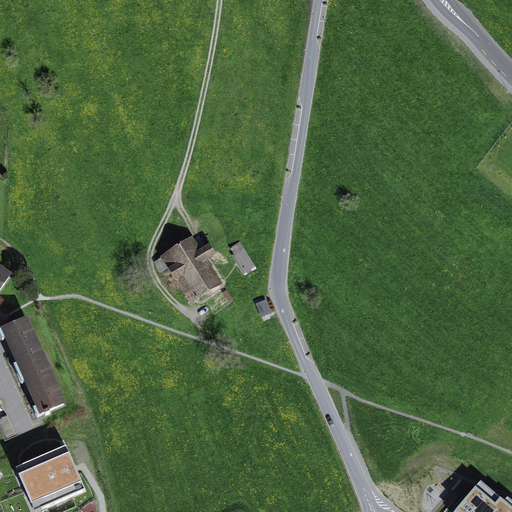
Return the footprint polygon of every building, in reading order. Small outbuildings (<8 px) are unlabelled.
[(195,238),(163,257),(190,302),(222,283),(195,238)] [(0,266),(0,291),(12,274),(0,266)] [(28,317),(0,330),(39,416),(67,404),(28,317)] [(66,448),(16,470),(34,511),(37,511),(85,491),(66,448)] [(481,484),(456,511),(511,511),(511,502),(508,499),(504,503),(481,484)]
